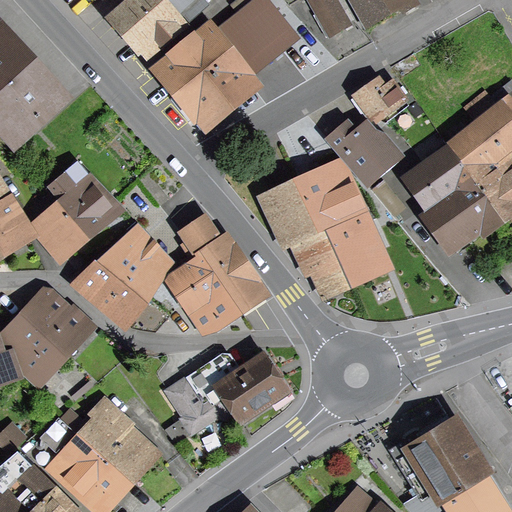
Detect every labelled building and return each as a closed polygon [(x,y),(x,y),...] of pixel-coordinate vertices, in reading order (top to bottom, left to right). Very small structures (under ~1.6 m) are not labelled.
[(182,28),(175,20),(198,0),(133,0),(113,18),(148,58),(182,28)] [(244,21),(267,3),(264,0),(236,0),(231,4),(244,21)] [(314,16),(326,38),(347,26),(332,0),(311,0),(319,13),(314,16)] [(348,0),(364,27),(411,0),(348,0)] [(250,28),(292,78),(315,59),(273,9),(250,28)] [(198,114),(207,126),(253,88),(209,32),(159,72),(195,117),(198,114)] [(0,122),(16,140),(60,99),(0,33),(0,122)] [(373,119),(385,124),(408,106),(391,82),(380,90),(375,83),(357,96),(373,119)] [(467,110),(479,125),(449,148),(472,179),(511,147),(511,106),(508,102),(511,98),(511,83),(510,82),(490,98),(487,94),(467,110)] [(396,155),(382,139),(374,135),(366,126),(356,135),(348,125),(329,141),(364,182),(396,155)] [(511,147),(472,179),(499,216),(511,206),(511,147)] [(430,209),(472,179),(449,148),(407,178),(430,209)] [(38,234),(58,258),(120,206),(77,161),(53,183),(55,186),(44,196),(55,209),(38,224),(43,230),(38,234)] [(342,161),(300,181),(300,182),(347,281),(384,264),(351,190),(363,184),(342,161)] [(425,213),(452,250),(499,216),(472,179),(430,209),(425,213)] [(321,276),(328,290),(347,281),(300,182),(263,200),(284,245),(292,241),(302,261),(304,260),(309,271),(312,270),(316,278),(321,276)] [(374,193),(394,217),(404,208),(384,185),(374,193)] [(0,188),(0,251),(1,253),(29,235),(0,188)] [(106,230),(117,241),(135,223),(124,212),(106,230)] [(219,279),(239,309),(262,293),(227,240),(220,244),(205,221),(184,234),(189,243),(200,259),(213,283),(219,279)] [(172,262),(142,229),(105,262),(145,295),(172,262)] [(170,280),(204,332),(239,309),(219,279),(213,283),(200,259),(170,280)] [(94,303),(121,325),(145,295),(105,262),(98,268),(96,266),(79,283),(97,298),(94,303)] [(90,327),(54,294),(46,293),(38,300),(35,298),(24,309),(28,312),(22,317),(37,331),(40,329),(66,353),(90,327)] [(22,368),(38,383),(66,353),(40,329),(37,331),(22,317),(12,329),(0,334),(0,350),(8,358),(8,359),(14,375),(22,368)] [(0,380),(14,375),(8,359),(8,358),(0,350),(0,380)] [(191,433),(231,406),(241,421),(286,392),(263,357),(240,372),(229,356),(223,356),(169,392),(186,418),(183,420),(191,433)] [(89,411),(103,391),(88,380),(73,400),(89,411)] [(155,450),(103,401),(74,432),(130,477),(155,450)] [(404,504),(410,511),(505,511),(482,474),(487,471),(482,463),(479,466),(447,416),(391,451),(419,495),(404,504)] [(80,494),(100,511),(130,477),(74,432),(58,418),(40,438),(56,453),(62,446),(69,452),(50,472),(77,498),(80,494)] [(13,427),(0,439),(0,442),(9,452),(24,438),(13,427)] [(0,511),(37,511),(57,492),(17,452),(0,467),(0,511)] [(77,511),(57,492),(37,511),(77,511)] [(382,511),(361,492),(347,508),(351,511),(382,511)]
